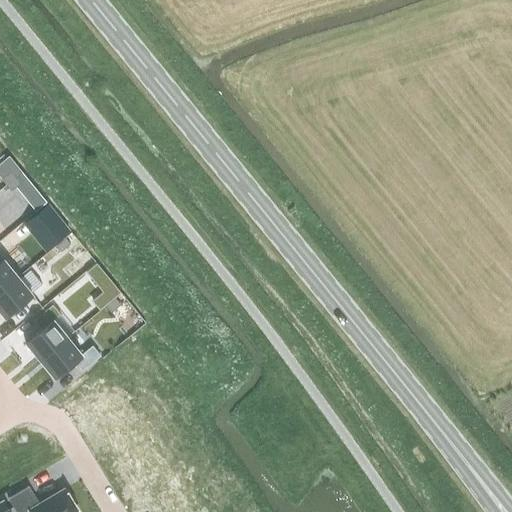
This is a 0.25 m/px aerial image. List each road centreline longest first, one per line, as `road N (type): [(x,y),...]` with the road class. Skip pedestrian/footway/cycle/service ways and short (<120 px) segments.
road 1 (primary): [(473,473),(90,0)]
road 2 (residential): [(16,413),(54,421),(66,432),(114,511)]
